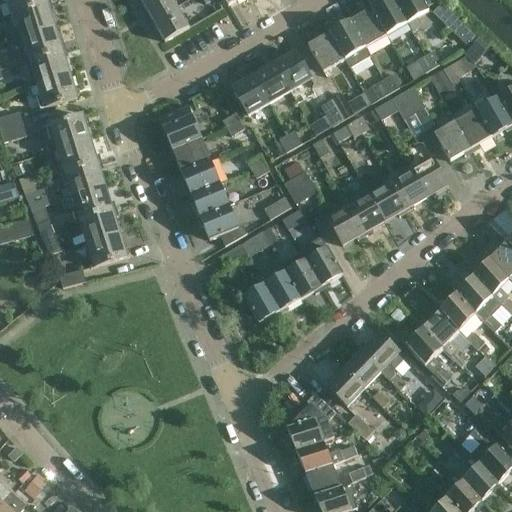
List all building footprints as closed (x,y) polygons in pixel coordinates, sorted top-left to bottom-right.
[(45,0),(7,0),(9,4),(7,5),(10,17),(47,5),(45,0)] [(152,23),(177,9),(171,0),(144,0),(140,3),(152,23)] [(241,0),(221,0),(227,8),(241,0)] [(407,26),(391,0),(390,0),(370,11),(386,38),(407,26)] [(391,0),(407,26),(428,14),(419,0),(391,0)] [(20,40),(55,29),(47,5),(10,17),(14,30),(17,29),(20,40)] [(439,8),(432,15),(454,37),(459,32),(472,45),(476,41),(477,40),(469,33),(468,33),(463,28),(441,6),(439,8)] [(177,9),(152,23),(164,45),(189,30),(177,9)] [(386,38),(370,11),(350,23),(365,50),(366,50),(386,38)] [(371,59),(366,50),(365,50),(350,23),(343,27),(341,25),(327,33),(329,35),(344,62),(345,62),(350,71),(371,59)] [(25,64),(62,53),(55,29),(20,40),(24,51),(21,52),(25,64)] [(344,62),(329,35),(307,48),(323,75),(344,62)] [(474,67),(488,52),(490,50),(478,39),(477,41),(477,40),(470,47),(462,56),(474,67)] [(35,87),(70,76),(62,53),(25,64),(29,77),(32,76),(35,87)] [(425,58),(433,71),(440,67),(433,53),(425,58)] [(273,67),(289,95),(311,82),(295,55),(273,67)] [(417,63),(425,76),(433,71),(425,58),(417,63)] [(450,68),(457,81),(466,77),(458,64),(450,68)] [(252,79),(268,107),(289,95),(273,67),(252,79)] [(453,89),(450,85),(457,81),(450,68),(443,72),(432,79),(441,96),(453,89)] [(70,76),(35,87),(38,98),(36,99),(40,112),(77,100),(70,76)] [(383,82),(391,95),(399,91),(391,78),(383,82)] [(268,107),(252,79),(231,91),(247,119),(268,107)] [(371,89),(379,102),(391,95),(383,82),(371,89)] [(402,96),(414,117),(425,110),(413,90),(402,96)] [(511,91),(496,100),(511,128),(511,91)] [(364,96),(346,106),(353,117),(370,107),(364,96)] [(414,117),(402,96),(375,112),(380,122),(381,123),(398,113),(404,123),(414,117)] [(331,102),(343,124),(353,117),(346,106),(341,97),(331,102)] [(475,113),(491,140),(511,128),(496,100),(475,112),(476,112),(475,113)] [(331,102),(320,109),(323,113),(326,119),(332,130),(343,124),(331,102)] [(172,153),(201,141),(188,109),(159,121),(172,153)] [(454,124),(470,152),(491,140),(475,113),(454,124)] [(0,133),(23,127),(20,115),(0,120),(0,133)] [(235,116),(233,117),(222,123),(226,131),(239,123),(235,116)] [(48,154),(90,141),(82,118),(36,132),(40,145),(45,144),(48,154)] [(326,119),(309,128),(316,139),(319,137),(325,133),(332,130),(326,119)] [(354,123),(362,137),(369,132),(361,119),(354,123)] [(231,139),(244,132),(239,123),(226,131),(231,139)] [(346,128),(352,138),(354,141),(362,137),(354,123),(346,128)] [(470,152),(454,124),(434,136),(450,164),(470,152)] [(23,127),(0,133),(0,138),(2,138),(4,145),(26,139),(23,127)] [(346,128),(336,134),(342,143),(352,138),(346,128)] [(286,138),(294,151),(302,147),(294,133),(286,138)] [(274,146),(281,158),(294,151),(286,138),(278,142),(279,144),(274,146)] [(60,176),(97,165),(90,141),(48,154),(56,152),(59,163),(57,164),(60,176)] [(182,176),(210,164),(201,141),(172,153),(182,176)] [(313,147),(320,161),(328,156),(320,143),(313,147)] [(253,172),(264,166),(260,158),(247,166),(251,173),(253,172)] [(410,173),(426,201),(447,189),(431,161),(410,173)] [(190,197),(219,186),(210,164),(182,176),(190,197)] [(70,199),(104,188),(97,165),(60,176),(64,189),(67,188),(70,199)] [(256,181),(269,174),(264,166),(253,172),(251,173),(256,181)] [(389,185),(399,203),(405,213),(426,201),(410,173),(390,184),(389,185)] [(294,181),(306,201),(317,195),(305,174),(294,181)] [(21,189),(34,185),(30,177),(18,182),(21,189)] [(405,213),(399,203),(389,185),(390,184),(386,177),(363,189),(384,225),(405,213)] [(284,187),(296,207),(306,201),(294,181),(284,187)] [(0,205),(4,204),(17,199),(13,184),(2,187),(0,187),(0,205)] [(34,185),(21,189),(25,198),(37,193),(34,185)] [(200,220),(228,208),(219,186),(190,197),(200,220)] [(75,223),(112,212),(104,188),(70,199),(74,210),(71,211),(75,223)] [(347,208),(357,225),(364,236),(384,225),(363,189),(344,201),(348,208),(347,208)] [(264,212),(270,223),(291,211),(284,200),(264,212)] [(243,228),(237,230),(228,208),(200,220),(209,243),(220,239),(225,250),(246,237),(243,228)] [(357,225),(347,208),(326,221),(342,249),(364,236),(357,225)] [(44,209),(31,213),(33,221),(46,216),(44,209)] [(112,212),(75,223),(80,237),(82,236),(85,245),(119,235),(112,212)] [(10,226),(0,229),(0,245),(33,237),(28,221),(10,226)] [(40,236),(52,231),(49,223),(37,228),(40,236)] [(262,234),(270,248),(277,243),(269,230),(262,234)] [(52,231),(40,236),(43,244),(55,239),(52,231)] [(270,248),(262,234),(254,239),(261,253),(270,248)] [(119,235),(85,245),(89,257),(86,258),(90,271),(127,260),(119,235)] [(302,255),(306,262),(305,262),(321,290),(342,277),(326,250),(321,240),(300,253),(301,255),(302,255)] [(511,277),(511,250),(506,243),(489,261),(508,282),(511,277)] [(220,259),(226,270),(247,258),(241,247),(220,259)] [(280,267),(285,274),(300,302),(321,290),(305,262),(306,262),(302,255),(280,267)] [(508,282),(489,261),(473,278),(491,299),(491,300),(500,309),(510,318),(511,316),(511,305),(507,301),(508,299),(500,290),(508,282)] [(59,278),(62,291),(86,285),(82,272),(59,278)] [(264,286),(279,314),(300,302),(285,274),(264,286)] [(40,276),(35,281),(35,289),(40,293),(47,293),(52,287),(51,281),(47,276),(40,276)] [(491,299),(473,278),(456,295),(474,317),(483,325),(490,318),(491,318),(500,309),(491,300),(491,299)] [(279,314),(264,286),(242,299),(258,327),(279,314)] [(456,295),(439,312),(458,334),(474,317),(456,295)] [(461,370),(467,364),(466,364),(468,362),(457,353),(458,351),(450,343),(458,334),(439,312),(439,313),(423,330),(441,351),(442,352),(442,351),(461,370)] [(490,318),(483,325),(494,335),(501,328),(490,318)] [(441,351),(423,330),(405,348),(424,369),(425,369),(444,388),(451,380),(441,370),(442,369),(433,360),(442,352),(441,351)] [(473,335),(466,342),(478,353),(484,346),(473,335)] [(400,394),(407,387),(396,376),(397,375),(394,372),(403,363),(398,358),(378,336),(361,354),(378,371),(377,371),(381,375),(381,376),(389,384),(400,394)] [(394,337),(391,340),(397,346),(400,343),(394,337)] [(484,347),(478,353),(483,357),(489,351),(484,347)] [(344,371),(365,393),(381,376),(381,375),(377,371),(378,371),(361,354),(344,371)] [(511,365),(508,362),(500,371),(506,376),(511,370),(511,365)] [(344,371),(327,389),(348,410),(353,405),(365,393),(344,371)] [(467,391),(457,392),(452,397),(461,405),(472,395),(467,391)] [(379,393),(372,401),(383,411),(390,404),(379,393)] [(336,416),(318,399),(310,407),(327,424),(336,416)] [(500,405),(493,412),(504,422),(511,415),(500,405)] [(290,430),(286,431),(293,448),(290,449),(292,455),(296,454),(296,455),(323,446),(323,445),(334,441),(327,424),(310,407),(290,428),(290,430)] [(356,417),(347,426),(365,443),(373,434),(356,417)] [(477,430),(469,437),(480,447),(470,457),(479,465),(479,466),(498,486),(510,474),(511,475),(511,464),(496,447),(487,439),(487,440),(477,430)] [(511,431),(502,441),(511,451),(511,431)] [(305,477),(333,468),(332,468),(357,458),(353,448),(340,454),(339,452),(328,456),(323,446),(296,455),(303,471),(299,472),(302,478),(305,477)] [(454,453),(453,454),(463,464),(462,466),(471,474),(463,483),(462,483),(481,503),(498,486),(479,466),(479,465),(470,457),(468,456),(459,447),(454,453)] [(7,459),(13,465),(22,456),(16,450),(7,459)] [(445,500),(456,511),(473,511),(481,503),(462,483),(463,483),(443,464),(436,472),(447,482),(445,483),(454,492),(445,500)] [(333,468),(305,477),(314,499),(342,490),(341,490),(333,468)] [(369,468),(362,470),(348,476),(352,486),(366,480),(366,479),(372,477),(369,468)] [(23,472),(15,480),(22,486),(29,478),(23,472)] [(38,477),(24,493),(33,501),(47,485),(38,477)] [(426,481),(419,489),(430,500),(437,492),(426,481)] [(0,508),(12,494),(0,483),(0,508)] [(342,490),(314,499),(319,511),(351,511),(355,511),(352,500),(353,496),(350,487),(341,490),(342,490)] [(12,494),(0,508),(0,511),(22,511),(27,507),(12,494)] [(410,499),(402,506),(408,511),(418,511),(421,509),(410,499)] [(424,511),(456,511),(445,500),(439,508),(433,502),(424,511)]
